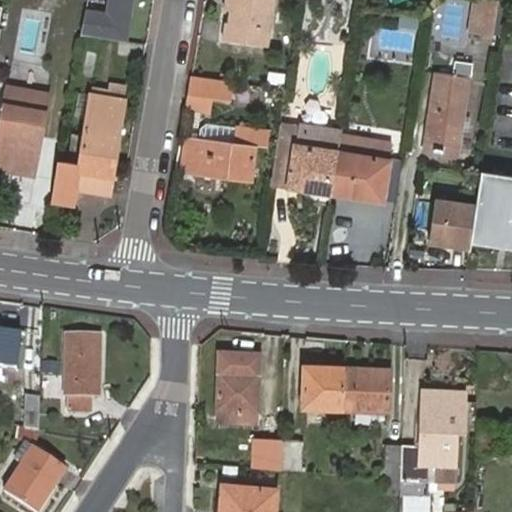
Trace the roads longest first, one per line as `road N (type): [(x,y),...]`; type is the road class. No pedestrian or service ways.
road 1 (secondary): [(180,291),(511,312)]
road 2 (residential): [(127,286),(176,0)]
road 3 (residential): [(96,511),(175,403)]
road 4 (secondary): [(0,268),(127,286)]
